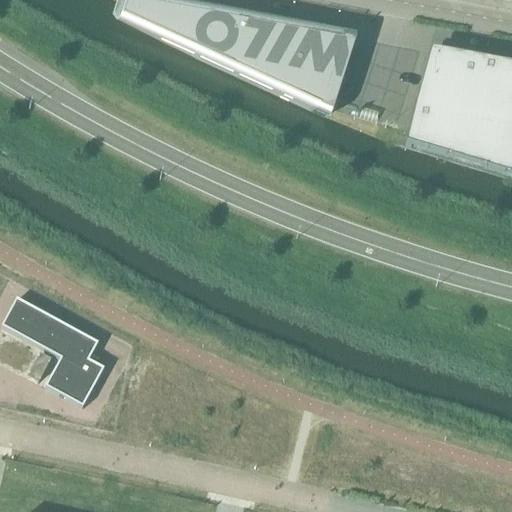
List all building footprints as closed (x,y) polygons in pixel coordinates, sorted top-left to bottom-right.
[(115,26),(322,119),(323,115),(328,99),(340,55),(344,41),(345,38),(144,0),(118,0),(111,22),(115,26)] [(244,0),(244,5),(267,10),(269,2),(259,0),(244,0)] [(267,10),(290,14),(292,6),(269,2),(267,10)] [(290,14),(313,18),(315,11),(292,6),(290,14)] [(313,18),(336,23),(338,15),(315,11),(313,18)] [(336,23),(359,27),(361,19),(338,15),(336,23)] [(353,40),(345,38),(344,41),(340,55),(328,99),(323,115),(322,119),(329,122),(330,120),(353,40)] [(406,141),(404,147),(410,149),(411,147),(511,177),(511,70),(471,63),(455,60),(450,59),(451,57),(444,56),(444,58),(440,57),(437,58),(434,60),(430,62),(428,65),(427,68),(427,69),(425,68),(423,74),(425,75),(408,142),(406,141)] [(8,316),(0,329),(40,351),(59,362),(44,390),(52,395),(82,411),(85,404),(90,396),(103,372),(91,365),(88,363),(97,346),(83,339),(15,302),(8,316)] [(49,363),(39,357),(26,380),(37,386),(49,363)]
